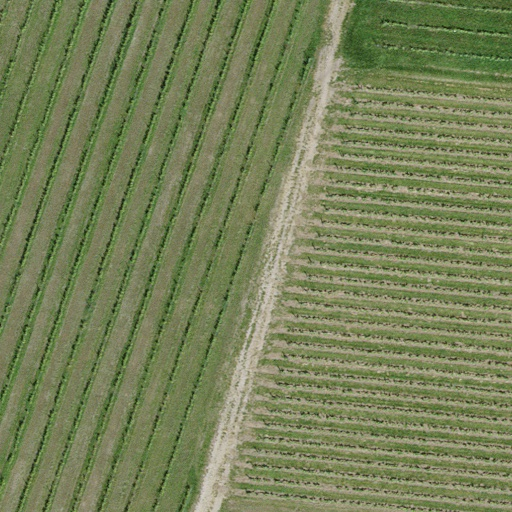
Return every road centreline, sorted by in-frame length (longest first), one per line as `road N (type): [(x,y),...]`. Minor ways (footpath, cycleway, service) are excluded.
road 1 (track): [(209,511),(346,0)]
road 2 (track): [(330,63),(511,78)]
